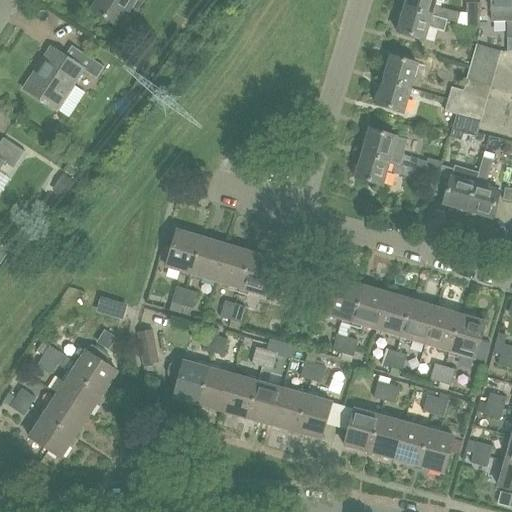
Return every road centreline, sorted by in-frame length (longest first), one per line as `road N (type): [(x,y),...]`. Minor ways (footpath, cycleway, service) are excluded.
road 1 (residential): [(55,511),(98,505),(314,509)]
road 2 (residential): [(511,276),(293,210)]
road 3 (residential): [(293,210),(363,0)]
